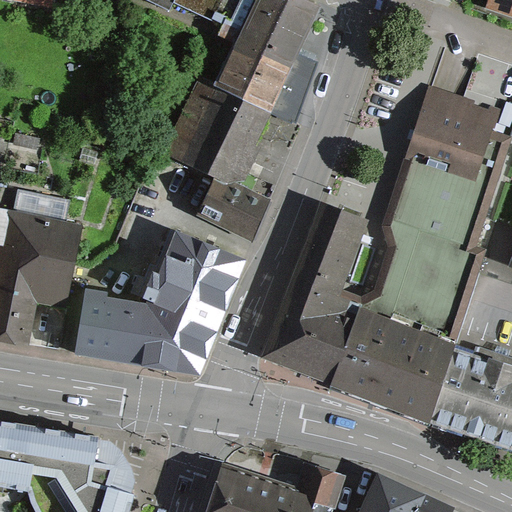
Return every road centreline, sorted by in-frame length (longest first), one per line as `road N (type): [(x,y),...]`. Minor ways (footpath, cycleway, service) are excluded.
road 1 (residential): [(375,4),(208,412)]
road 2 (primary): [(511,503),(385,451),(208,412)]
road 3 (primary): [(208,412),(0,372)]
road 4 (residential): [(511,48),(375,4)]
